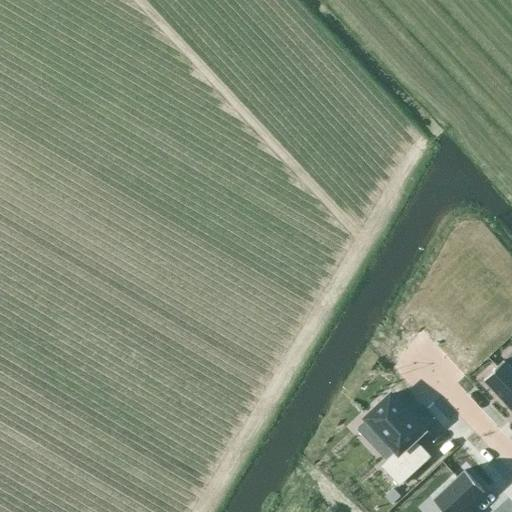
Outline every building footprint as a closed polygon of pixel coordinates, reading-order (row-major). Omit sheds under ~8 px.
[(511,258),(503,249),(483,229),(472,239),(491,260),(499,269),(511,258)] [(439,309),(435,313),(448,327),(452,323),(472,344),(484,333),(496,346),(511,331),(511,316),(507,311),(498,320),(466,285),(454,296),(451,293),(437,306),(439,309)] [(511,368),(504,360),(484,379),(495,391),(494,391),(502,400),(502,399),(511,409),(511,368)] [(390,394),(366,417),(367,418),(398,451),(387,461),(382,466),(399,485),(430,456),(414,439),(423,430),(390,394)] [(465,469),(433,500),(444,511),(471,511),(467,506),(485,490),(465,469)]
